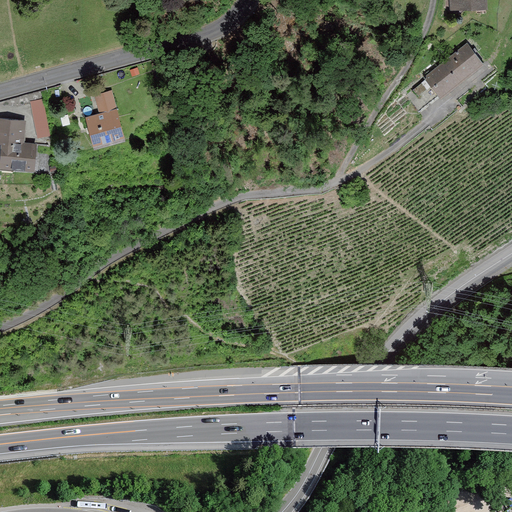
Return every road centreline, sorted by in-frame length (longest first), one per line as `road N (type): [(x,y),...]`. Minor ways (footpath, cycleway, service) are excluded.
road 1 (motorway): [(511,391),(230,390),(0,412)]
road 2 (motorway): [(0,445),(319,425),(511,429)]
road 3 (tertiary): [(511,253),(422,316),(359,384),(281,511)]
road 4 (unclassified): [(0,331),(236,188),(281,185)]
road 5 (residential): [(250,0),(214,30),(0,90)]
